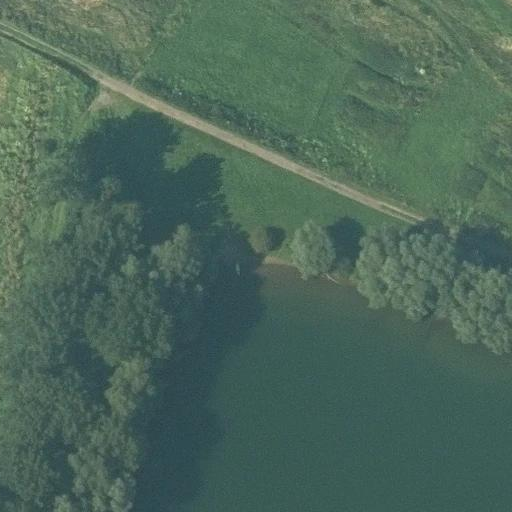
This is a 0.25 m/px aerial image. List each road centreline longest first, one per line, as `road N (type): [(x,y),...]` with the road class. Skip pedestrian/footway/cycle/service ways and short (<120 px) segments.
road 1 (track): [(511,251),(344,189),(0,22)]
road 2 (track): [(92,66),(0,429)]
